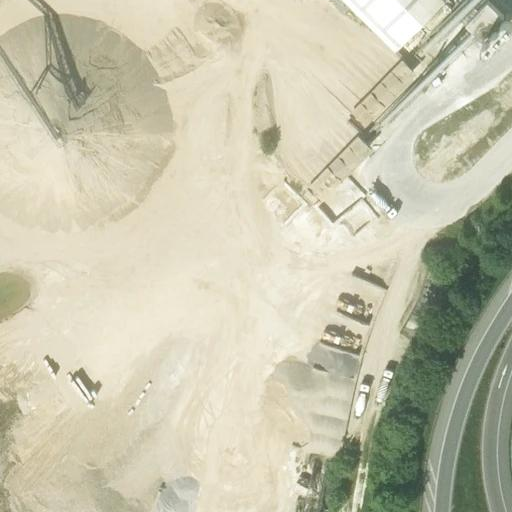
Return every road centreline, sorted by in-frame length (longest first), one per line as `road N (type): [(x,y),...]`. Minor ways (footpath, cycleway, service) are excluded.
road 1 (motorway): [(511,305),(466,389),(441,511)]
road 2 (motorway): [(499,511),(491,424),(511,357)]
